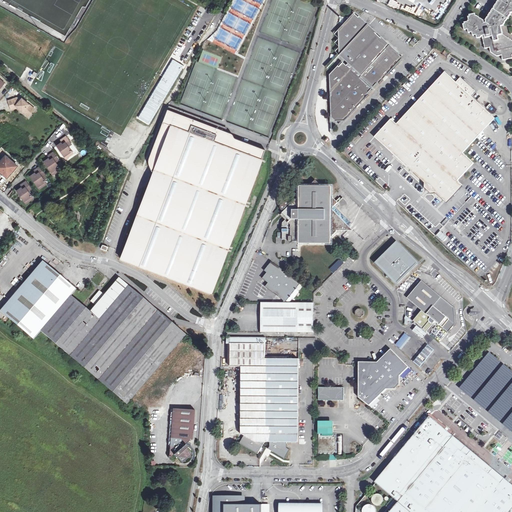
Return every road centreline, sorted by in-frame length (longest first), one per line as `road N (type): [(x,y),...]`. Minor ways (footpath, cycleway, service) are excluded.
road 1 (unclassified): [(492,308),(354,468),(206,471)]
road 2 (unclassified): [(0,198),(63,249),(132,272),(190,318),(219,325)]
road 3 (secondary): [(322,152),(492,308)]
road 4 (tertiary): [(286,165),(219,325)]
road 5 (tertiary): [(219,325),(206,471)]
road 6 (unknown): [(303,474),(303,343)]
